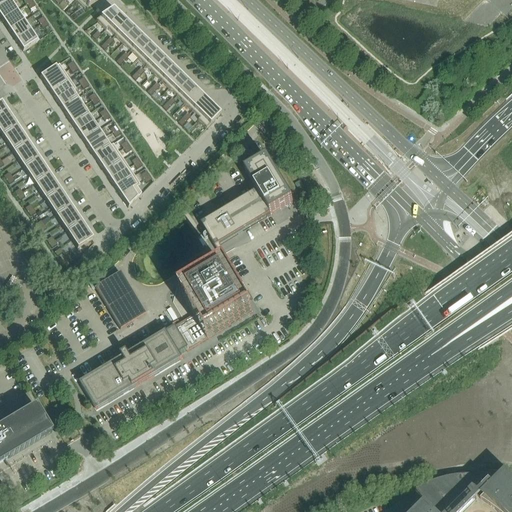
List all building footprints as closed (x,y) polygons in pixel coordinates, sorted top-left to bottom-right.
[(7,0),(0,0),(0,9),(9,3),(7,0)] [(100,0),(78,0),(76,3),(84,11),(101,0),(100,0)] [(9,3),(0,9),(0,19),(2,23),(16,13),(9,3)] [(112,11),(95,22),(105,32),(106,30),(119,18),(112,11)] [(16,13),(2,23),(8,33),(23,23),(16,13)] [(119,18),(106,30),(114,38),(126,25),(119,18)] [(23,23),(8,33),(15,43),(29,33),(23,23)] [(126,25),(114,38),(122,45),(134,33),(126,25)] [(29,33),(15,43),(22,53),(37,44),(29,33)] [(134,33),(122,45),(130,53),(142,40),(134,33)] [(110,39),(105,43),(109,47),(113,42),(110,39)] [(142,40),(130,53),(137,60),(149,48),(142,40)] [(105,43),(101,48),(104,52),(109,47),(105,43)] [(149,48),(137,60),(145,68),(157,56),(149,48)] [(125,54),(121,58),(124,62),(129,57),(125,54)] [(157,56),(145,68),(153,76),(165,63),(157,56)] [(121,58),(116,63),(120,67),(124,62),(121,58)] [(165,63),(153,76),(160,83),(172,71),(165,63)] [(40,78),(45,87),(65,74),(59,66),(59,65),(40,78)] [(141,69),(136,74),(140,77),(144,72),(141,69)] [(172,71),(160,83),(168,91),(180,78),(172,71)] [(65,74),(45,87),(51,95),(70,82),(67,77),(65,74)] [(136,74),(131,78),(135,82),(140,77),(136,74)] [(180,78),(168,91),(176,98),(188,86),(180,78)] [(70,82),(51,95),(56,103),(72,93),(76,90),(70,82)] [(156,84),(151,89),(155,92),(160,88),(156,84)] [(188,86),(176,98),(183,106),(196,94),(188,86)] [(151,89),(147,94),(150,97),(155,92),(151,89)] [(72,93),(56,103),(61,110),(76,100),(72,93)] [(196,94),(183,106),(191,114),(203,101),(196,94)] [(76,100),(61,110),(67,119),(82,109),(84,107),(78,99),(76,100)] [(171,99),(167,104),(170,108),(175,103),(171,99)] [(203,101),(191,114),(199,121),(211,109),(203,101)] [(167,104),(162,109),(166,112),(170,108),(167,104)] [(82,109),(67,119),(72,127),(87,116),(82,109)] [(199,121),(197,123),(205,131),(219,117),(211,109),(199,121)] [(7,112),(0,116),(0,127),(12,120),(7,112)] [(187,115),(182,119),(186,123),(190,118),(187,115)] [(87,116),(72,127),(77,134),(93,124),(87,116)] [(182,119),(178,124),(181,127),(186,123),(182,119)] [(12,120),(0,127),(0,135),(2,138),(17,128),(12,120)] [(93,124),(77,134),(83,143),(98,133),(100,131),(95,123),(93,124)] [(17,128),(2,138),(7,146),(22,136),(17,128)] [(98,133),(83,143),(88,151),(103,140),(98,133)] [(22,136),(7,146),(12,154),(28,144),(22,136)] [(103,140),(88,151),(93,158),(109,148),(103,140)] [(28,144),(12,154),(18,162),(33,152),(28,144)] [(109,148),(93,158),(99,166),(118,154),(113,145),(109,148)] [(33,152),(18,162),(23,170),(38,160),(33,152)] [(118,154),(99,166),(104,174),(124,161),(118,154)] [(38,160),(23,170),(28,178),(44,168),(38,160)] [(212,220),(202,226),(206,232),(214,246),(224,240),(231,236),(233,239),(235,237),(239,235),(237,232),(269,213),(270,216),(293,203),(268,160),(245,174),(257,193),(212,220)] [(124,161),(104,174),(110,182),(129,169),(124,161)] [(44,168),(28,178),(34,186),(49,176),(44,168)] [(129,169),(110,182),(115,190),(134,177),(129,169)] [(49,176),(34,186),(39,194),(54,184),(49,176)] [(134,177),(115,190),(121,199),(136,189),(140,186),(134,177)] [(54,184),(39,194),(44,202),(60,192),(54,184)] [(136,189),(121,199),(128,209),(141,196),(136,189)] [(60,192),(44,202),(49,210),(65,200),(60,192)] [(65,200),(49,210),(55,218),(70,208),(65,200)] [(70,208),(55,218),(60,226),(75,216),(70,208)] [(75,216),(60,226),(65,234),(81,224),(75,216)] [(81,224),(65,234),(71,242),(86,232),(81,224)] [(86,232),(71,242),(76,251),(92,240),(86,232)] [(194,317),(173,329),(187,353),(219,334),(253,314),(226,269),(209,279),(205,274),(195,280),(198,286),(181,296),(194,317)] [(119,273),(94,289),(120,330),(145,315),(119,273)] [(123,359),(80,384),(83,389),(97,412),(182,361),(180,358),(187,353),(173,329),(167,333),(129,355),(127,353),(121,356),(123,359)] [(0,464),(51,434),(35,407),(0,427),(0,464)] [(428,485),(424,487),(420,488),(416,490),(431,505),(428,508),(425,506),(418,511),(464,511),(465,511),(465,510),(465,509),(474,500),(478,496),(481,499),(480,500),(485,503),(491,507),(496,510),(498,511),(511,511),(511,480),(506,474),(492,488),(489,485),(495,479),(491,478),(487,477),(483,477),(478,476),(474,476),(470,476),(466,476),(462,476),(458,477),(454,477),(450,478),(447,479),(443,480),(439,481),(435,482),(432,483),(428,485)]
